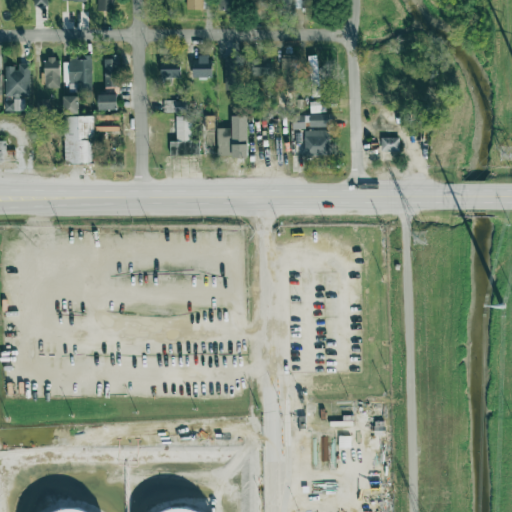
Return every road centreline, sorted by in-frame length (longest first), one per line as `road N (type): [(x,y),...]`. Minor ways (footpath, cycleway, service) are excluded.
road 1 (secondary): [(0,192),(465,192)]
road 2 (residential): [(349,37),(0,38)]
road 3 (residential): [(141,193),(136,0)]
road 4 (residential): [(353,192),(348,0)]
